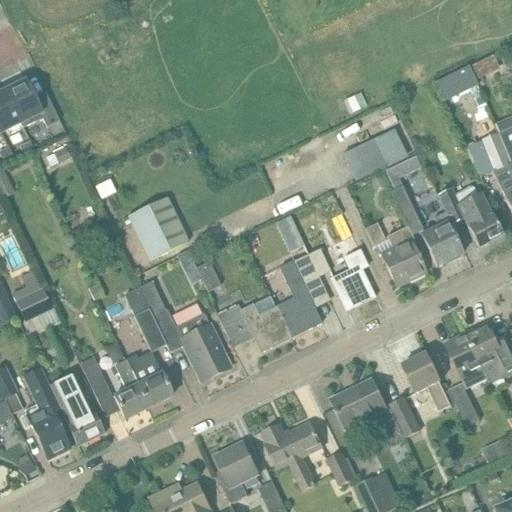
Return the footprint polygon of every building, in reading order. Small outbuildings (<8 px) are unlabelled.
[(483,66),(471,72),(477,83),(489,77),(483,66)] [(435,88),(442,101),(465,91),(459,77),(435,88)] [(14,87),(4,92),(22,129),(42,119),(46,128),(59,122),(48,101),(37,106),(24,80),(13,85),(14,87)] [(4,92),(0,94),(0,132),(1,134),(20,124),(22,129),(4,92)] [(369,120),(348,130),(356,148),(342,155),(355,182),(407,158),(394,131),(378,138),(369,120)] [(511,128),(497,135),(511,170),(511,128)] [(344,134),(334,139),(342,154),(351,149),(344,134)] [(511,170),(497,135),(466,148),(481,178),(492,173),(505,200),(511,215),(511,170)] [(30,142),(19,147),(23,154),(33,149),(30,142)] [(8,148),(0,152),(0,157),(1,160),(12,155),(8,148)] [(59,165),(70,159),(65,148),(54,153),(54,154),(45,159),(49,167),(58,163),(59,165)] [(435,168),(426,171),(431,183),(440,179),(435,168)] [(5,180),(1,171),(0,171),(0,198),(1,200),(14,195),(7,180),(5,180)] [(478,197),(473,187),(454,196),(452,191),(437,199),(445,213),(451,226),(463,220),(478,249),(501,237),(480,196),(478,197)] [(391,193),(408,228),(411,236),(423,231),(402,188),(391,193)] [(127,218),(149,263),(189,244),(167,199),(127,218)] [(437,269),(462,256),(450,232),(453,230),(451,226),(445,213),(432,220),(436,228),(420,235),(437,269)] [(296,235),(288,217),(276,223),(285,240),(296,235)] [(364,230),(372,248),(385,242),(376,224),(364,230)] [(381,255),(388,270),(396,288),(425,274),(412,247),(415,245),(407,228),(386,238),(392,250),(381,255)] [(349,271),(348,272),(330,280),(346,313),(374,299),(361,271),(367,268),(352,236),(327,248),(331,256),(340,252),(349,271)] [(308,256),(318,278),(330,273),(320,250),(308,256)] [(141,255),(129,261),(133,271),(145,266),(141,255)] [(294,299),(275,308),(291,340),(321,325),(310,302),(326,295),(318,278),(308,256),(279,270),(294,299)] [(220,287),(209,264),(196,270),(208,293),(220,287)] [(22,282),(25,288),(12,295),(15,302),(14,303),(25,325),(52,311),(41,290),(40,291),(33,277),(22,282)] [(183,347),(201,383),(230,369),(209,325),(207,326),(203,317),(176,330),(167,312),(166,312),(152,283),(139,290),(166,347),(170,354),(183,347)] [(0,286),(0,324),(0,326),(15,319),(0,286)] [(101,298),(96,287),(88,290),(93,302),(101,298)] [(105,298),(96,303),(101,312),(110,307),(105,298)] [(217,317),(221,324),(229,342),(250,332),(260,354),(291,340),(275,308),(259,316),(254,306),(241,312),(239,307),(217,317)] [(148,310),(133,318),(151,354),(166,347),(148,310)] [(511,343),(500,349),(488,325),(466,335),(483,371),(494,366),(500,378),(511,372),(511,343)] [(466,335),(445,346),(462,381),(483,371),(466,335)] [(136,357),(126,362),(149,409),(172,398),(163,380),(151,354),(151,353),(137,360),(136,357)] [(402,366),(411,384),(416,395),(427,390),(439,414),(451,408),(439,384),(440,383),(426,355),(402,366)] [(80,366),(85,376),(97,401),(110,395),(94,359),(80,366)] [(113,398),(116,403),(124,421),(149,409),(126,362),(114,367),(126,392),(113,398)] [(38,410),(26,416),(47,460),(47,461),(70,450),(69,449),(53,416),(60,412),(40,369),(22,378),(38,410)] [(18,397),(6,370),(0,373),(0,402),(2,407),(5,406),(12,419),(23,413),(15,398),(18,397)] [(74,375),(50,387),(67,421),(65,422),(78,448),(103,436),(95,418),(74,375)] [(331,401),(340,419),(345,430),(386,410),(374,385),(349,397),(347,393),(331,401)] [(478,421),(462,386),(450,391),(467,427),(478,421)] [(390,407),(405,439),(420,432),(405,399),(390,407)] [(0,427),(13,421),(12,419),(5,406),(2,407),(0,408),(0,427)] [(265,447),(274,465),(277,471),(289,465),(302,492),(315,486),(302,459),(322,449),(310,425),(284,437),(279,427),(262,435),(268,445),(265,447)] [(455,448),(449,439),(439,444),(445,453),(455,448)] [(217,475),(225,493),(231,506),(247,498),(242,485),(259,477),(243,444),(214,458),(222,473),(217,475)] [(354,480),(341,454),(327,462),(340,488),(354,480)] [(357,487),(369,511),(389,511),(374,480),(357,487)] [(258,490),(269,511),(286,511),(273,483),(258,490)] [(155,511),(233,511),(231,511),(211,511),(198,485),(176,496),(173,489),(150,500),(155,511)]
